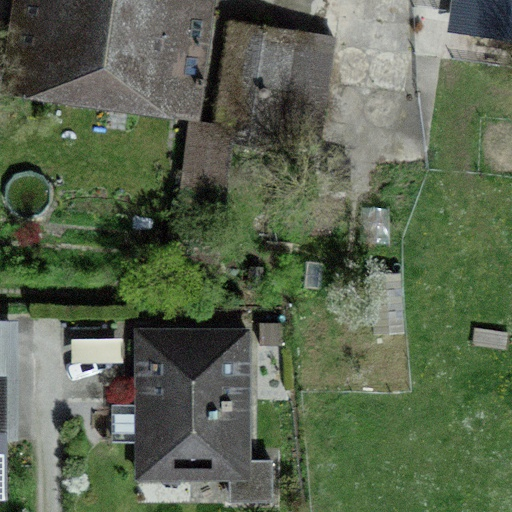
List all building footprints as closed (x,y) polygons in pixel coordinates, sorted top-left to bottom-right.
[(220,0),(28,0),(18,91),(207,113),(220,0)] [(511,0),(459,0),(456,35),(511,40),(511,0)] [(317,143),(335,42),(235,24),(217,126),(317,143)] [(220,145),(187,139),(168,247),(201,252),(220,145)] [(260,333),(140,336),(144,485),(263,482),(260,333)] [(28,383),(0,382),(0,504),(29,505),(28,383)]
